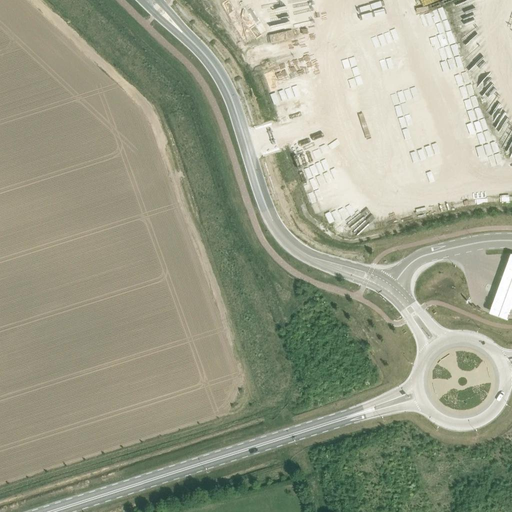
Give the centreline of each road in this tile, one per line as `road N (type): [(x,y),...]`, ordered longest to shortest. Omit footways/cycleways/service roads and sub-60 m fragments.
road 1 (primary): [(49,511),(356,414)]
road 2 (tertiary): [(216,72),(273,222),(300,252),(323,262)]
road 3 (tertiary): [(391,281),(425,256),(511,240)]
